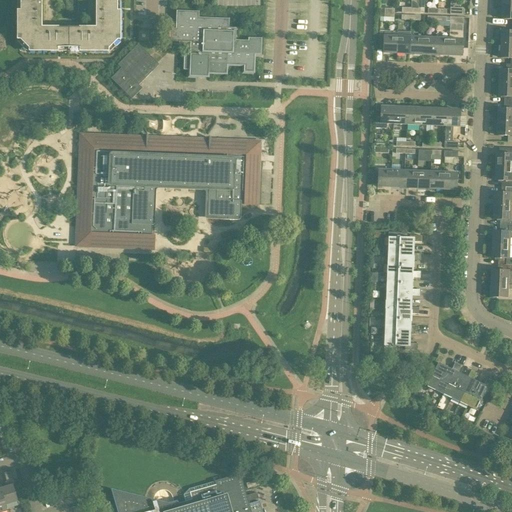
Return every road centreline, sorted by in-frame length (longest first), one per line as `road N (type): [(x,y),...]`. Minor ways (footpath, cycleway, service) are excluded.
road 1 (primary): [(324,429),(0,347)]
road 2 (primary): [(0,374),(322,451)]
road 3 (tertiary): [(342,434),(344,189)]
road 4 (tertiary): [(344,189),(324,429)]
road 5 (residential): [(479,99),(378,93),(377,78),(392,64),(480,70)]
road 6 (residential): [(511,374),(432,332),(438,202)]
road 7 (tertiary): [(344,189),(350,0)]
road 8 (primary): [(511,486),(342,434)]
road 9 (primary): [(340,456),(505,511)]
road 10 (residential): [(511,331),(479,315),(470,298),(474,203)]
